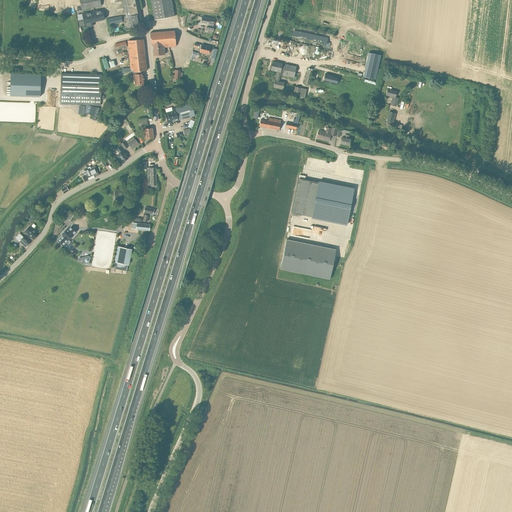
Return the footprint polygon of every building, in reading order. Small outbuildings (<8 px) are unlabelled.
[(123,6),(120,7),(121,11),(128,10),(127,6),(128,5),(132,5),(132,3),(133,3),(132,0),(123,0),(122,0),(123,6)] [(82,14),(84,22),(85,27),(93,26),(92,22),(104,19),(102,10),(82,14)] [(164,10),(154,11),(155,12),(154,12),(155,17),(157,16),(158,16),(160,16),(161,19),(168,18),(167,14),(164,14),(164,10)] [(164,33),(155,34),(156,44),(164,43),(165,43),(164,33)] [(131,68),(121,69),(122,72),(133,71),(134,78),(134,85),(137,85),(139,84),(144,84),(143,74),(141,74),(140,71),(147,71),(143,39),(128,41),(128,46),(131,68)] [(127,47),(125,41),(115,44),(116,50),(127,47)] [(291,44),(288,54),(313,59),(315,49),(316,47),(291,41),(291,44)] [(156,44),(153,44),(154,55),(159,55),(161,55),(165,54),(165,52),(165,50),(164,47),(164,43),(163,43),(158,44),(156,44)] [(195,43),(194,47),(198,48),(198,47),(200,48),(199,51),(208,54),(210,47),(195,43)] [(378,76),(382,55),(370,52),(365,73),(378,76)] [(282,63),(277,62),(273,61),(271,70),(277,72),(277,74),(280,75),(279,76),(281,76),(281,75),(293,78),(296,67),(285,64),(285,65),(282,65),(282,63)] [(308,70),(306,75),(304,84),(309,86),(313,71),(308,70)] [(11,73),(10,96),(40,97),(41,74),(11,73)] [(100,109),(87,105),(100,105),(101,74),(61,73),(60,104),(86,105),(86,106),(79,105),(78,114),(86,116),(87,114),(94,116),(92,120),(96,121),(100,109)] [(325,73),(323,82),(337,85),(339,77),(325,73)] [(279,76),(280,75),(277,74),(275,80),(273,87),(279,88),(279,89),(282,90),(282,89),(283,89),(284,83),(279,82),(281,76),(279,76)] [(393,97),(391,105),(396,106),(397,103),(398,98),(395,97),(397,91),(387,89),(386,95),(393,97)] [(168,113),(165,113),(168,123),(175,121),(181,119),(195,116),(193,110),(196,109),(194,103),(191,104),(178,107),(172,109),(171,107),(167,108),(168,113)] [(388,119),(387,122),(393,123),(396,113),(389,111),(389,113),(387,119),(388,119)] [(135,114),(134,113),(129,116),(130,118),(129,118),(129,117),(127,119),(129,122),(133,120),(132,119),(136,117),(136,116),(138,115),(136,113),(135,114)] [(147,118),(142,119),(138,119),(138,123),(141,123),(142,126),(148,126),(147,118)] [(259,126),(279,130),(281,120),(269,118),(268,121),(261,119),(259,126)] [(287,120),(286,122),(285,127),(296,130),(298,124),(292,122),(293,121),(287,120)] [(319,130),(318,133),(317,138),(321,139),(321,138),(323,139),(329,141),(330,135),(335,136),(337,129),(332,127),(332,129),(331,129),(327,128),(325,132),(319,130)] [(338,129),(336,137),(339,137),(341,131),(345,132),(346,130),(338,129)] [(342,137),(341,139),(340,144),(345,145),(345,144),(349,145),(350,140),(350,139),(348,138),(349,134),(345,133),(344,137),(342,137)] [(126,141),(127,143),(132,149),(138,144),(133,136),(126,141)] [(117,154),(123,162),(128,158),(122,151),(119,147),(116,149),(119,153),(117,154)] [(109,165),(100,153),(98,154),(100,157),(99,158),(100,160),(105,167),(109,165)] [(90,166),(88,167),(87,168),(87,169),(91,179),(99,175),(95,168),(91,169),(90,166)] [(147,168),(148,171),(148,174),(150,174),(151,186),(156,185),(155,168),(147,168)] [(84,182),(91,179),(87,169),(82,171),(84,176),(82,176),(84,182)] [(298,214),(347,224),(354,190),(341,187),(342,183),(332,181),(331,185),(299,178),(292,213),(292,215),(298,216),(298,214)] [(70,216),(66,213),(63,211),(60,215),(67,220),(70,216)] [(30,226),(25,231),(33,240),(38,234),(30,226)] [(62,233),(62,234),(63,235),(58,241),(63,246),(64,245),(65,247),(70,242),(68,240),(73,235),(76,231),(71,227),(68,230),(67,229),(64,231),(64,232),(63,233),(62,233)] [(15,238),(19,241),(25,248),(30,243),(21,234),(21,235),(20,233),(15,238)] [(286,239),(280,269),(330,279),(336,249),(286,239)] [(128,265),(132,250),(117,247),(114,266),(127,269),(128,265)] [(77,261),(84,264),(84,263),(85,264),(86,263),(87,263),(89,262),(89,260),(90,258),(89,257),(90,257),(88,256),(80,258),(79,257),(77,261)]
